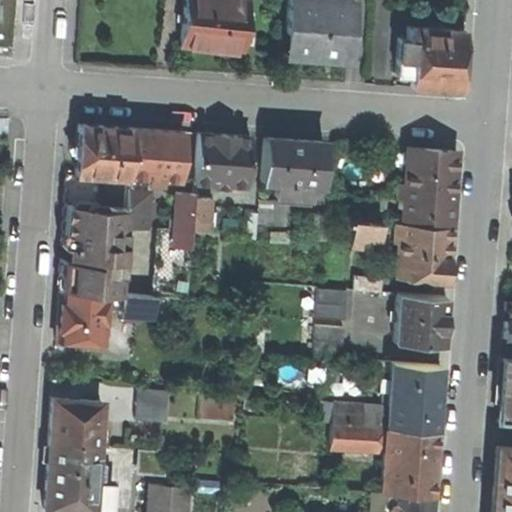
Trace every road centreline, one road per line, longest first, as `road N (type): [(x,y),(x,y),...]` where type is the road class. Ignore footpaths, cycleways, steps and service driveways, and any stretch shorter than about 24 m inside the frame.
road 1 (residential): [(49,84),(491,120)]
road 2 (residential): [(49,84),(14,511)]
road 3 (residential): [(491,120),(463,511)]
road 4 (residential): [(496,0),(491,120)]
